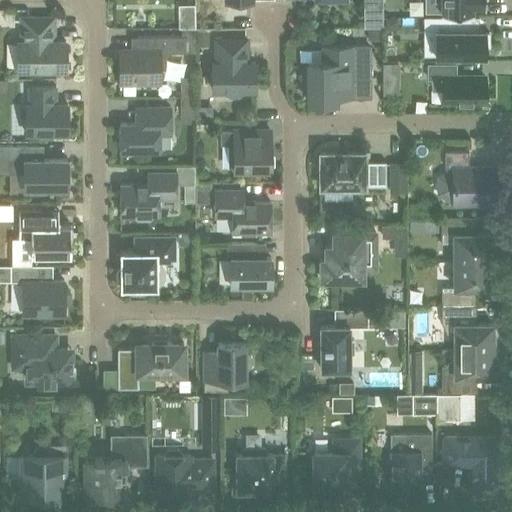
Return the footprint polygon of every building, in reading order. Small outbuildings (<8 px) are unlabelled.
[(473,3),(483,3),(483,4),(484,4),(484,0),(424,0),(425,10),(473,10),(473,3)] [(382,5),(363,5),(363,27),(383,27),(382,5)] [(53,40),(53,34),(53,16),(22,16),(22,40),(18,40),(18,68),(66,68),(66,40),(53,40)] [(435,30),(435,54),(485,54),(485,46),(490,46),(489,32),(485,32),(485,29),(477,29),(453,29),(453,16),(423,16),(423,30),(435,30)] [(196,44),(209,44),(209,28),(196,28),(196,44)] [(381,30),(367,30),(367,40),(381,40),(381,30)] [(185,35),(136,36),(136,47),(133,50),(120,50),(120,89),(121,89),(121,81),(160,80),(160,67),(163,67),(165,65),(165,56),(170,52),(186,51),(185,35)] [(255,61),(247,61),(245,61),(245,55),(247,55),(247,37),(215,37),(215,61),(212,61),(212,89),(226,89),(226,93),(229,96),(237,96),(239,93),(239,89),(255,89),(255,61)] [(335,96),(352,96),(352,77),(368,77),(368,80),(370,80),(369,45),(324,46),(324,61),(308,61),(308,67),(304,68),(301,72),(301,77),(304,82),(308,83),(308,101),(335,101),(335,96)] [(428,78),(431,78),(442,78),(442,90),(442,100),(456,100),(456,104),(473,104),(473,100),(485,100),(485,76),(455,76),(455,64),(428,64),(428,78)] [(67,104),(56,104),(56,86),(29,86),(29,87),(29,104),(26,104),(26,103),(26,132),(67,132),(68,132),(68,120),(70,117),(70,110),(68,107),(68,103),(67,103),(67,104)] [(136,107),(136,122),(120,122),(120,148),(159,148),(159,133),(171,133),(170,106),(144,107),(136,107)] [(270,167),(270,142),(270,129),(220,129),(220,144),(228,144),(228,167),(270,167)] [(67,158),(43,158),(37,158),(36,144),(0,144),(0,172),(24,173),(24,187),(26,187),(26,192),(45,192),(45,187),(67,187),(67,173),(70,173),(70,161),(67,161),(67,158)] [(363,151),(336,151),(321,151),(321,150),(320,150),(320,152),(320,184),(320,185),(322,185),(321,185),(363,185),(365,185),(386,185),(386,161),(364,161),(364,152),(365,152),(364,150),(363,150),(363,151)] [(469,150),(445,150),(445,167),(453,167),(453,202),(495,202),(495,166),(469,166),(469,150)] [(406,162),(390,162),(390,191),(407,191),(406,162)] [(121,183),(120,183),(120,212),(121,212),(135,212),(135,216),(138,218),(150,218),(153,215),(153,212),(158,212),(159,212),(159,197),(175,197),(176,197),(176,171),(175,171),(149,171),(148,171),(148,184),(121,184),(121,183)] [(215,189),(215,214),(216,214),(232,214),(232,230),(233,230),(233,229),(241,229),(241,231),(243,233),(253,233),(255,231),(255,229),(269,229),(270,229),(270,200),(269,200),(269,201),(243,201),(243,189),(242,189),(215,189)] [(421,202),(409,202),(409,217),(426,217),(426,203),(421,204),(421,202)] [(70,224),(58,224),(58,209),(42,209),(42,210),(19,210),(19,209),(18,209),(19,238),(31,238),(31,254),(70,254),(71,254),(70,223),(70,224)] [(454,260),(492,260),(492,247),(495,245),(495,237),(491,235),(491,232),(468,232),(468,216),(441,216),(441,242),(454,242),(454,260)] [(408,232),(423,232),(423,220),(408,220),(408,232)] [(407,223),(397,223),(393,223),(393,235),(406,236),(407,223)] [(333,244),(329,244),(325,244),(325,258),(320,258),(320,278),(345,278),(345,281),(359,281),(359,278),(363,278),(363,254),(376,254),(376,231),(333,232),(333,244)] [(195,232),(181,232),(181,256),(195,256),(195,232)] [(117,270),(117,277),(120,283),(120,285),(120,287),(122,287),(122,286),(125,286),(131,291),(138,292),(146,290),(152,286),(156,286),(156,284),(159,284),(163,280),(164,276),(164,268),(162,264),(159,261),(156,261),(156,258),(174,258),(174,236),(137,236),(138,250),(122,250),(121,249),(120,249),(120,251),(120,265),(117,270)] [(270,256),(266,256),(257,256),(257,241),(227,241),(227,258),(230,258),(231,282),(271,282),(270,256)] [(441,304),(470,304),(474,304),(473,289),(476,286),(492,286),(492,284),(496,281),(496,273),(492,271),(492,260),(454,260),(454,286),(441,286),(441,304)] [(34,280),(34,264),(10,264),(10,281),(22,281),(22,313),(23,313),(23,312),(63,312),(63,313),(64,313),(64,304),(67,304),(71,301),(71,291),(67,288),(64,288),(64,280),(34,280)] [(492,322),(476,322),(470,322),(470,304),(441,304),(441,324),(445,324),(446,328),(448,332),(451,335),(454,338),(454,348),(496,348),(496,342),(495,335),(494,329),(492,322)] [(379,310),(367,310),(367,308),(334,308),(334,325),(322,325),(320,325),(320,326),(321,326),(321,366),(321,368),(322,368),(322,367),(325,367),(325,372),(339,372),(339,367),(348,367),(348,368),(350,368),(349,366),(349,353),(354,353),(354,339),(349,339),(349,326),(380,326),(379,310)] [(71,348),(56,348),(56,334),(13,334),(13,366),(27,366),(27,379),(38,379),(38,386),(60,386),(60,379),(71,379),(71,348)] [(204,350),(204,365),(204,390),(228,390),(228,379),(245,379),(245,369),(248,368),(251,365),(252,362),(252,358),(251,355),(248,353),(245,352),(245,341),(218,341),(218,349),(204,350)] [(178,342),(154,342),(149,342),(137,342),(137,347),(117,347),(117,387),(138,387),(138,371),(149,371),(149,372),(172,372),(172,371),(184,371),(184,366),(184,347),(183,347),(183,342),(178,342)] [(496,355),(496,348),(454,348),(454,365),(442,365),(442,392),(460,392),(469,392),(469,374),(492,374),(494,368),(495,362),(496,355)] [(354,380),(339,380),(339,391),(354,391),(354,380)] [(421,392),(421,380),(410,380),(410,392),(412,393),(421,392)] [(412,393),(412,413),(436,413),(436,392),(421,392),(412,393)] [(460,418),(460,392),(442,392),(436,392),(436,413),(436,418),(460,418)] [(50,398),(50,410),(72,410),(72,398),(50,398)] [(219,429),(202,430),(203,447),(219,447),(219,429)] [(388,461),(389,474),(391,474),(392,489),(391,489),(391,490),(392,490),(399,490),(402,492),(410,493),(412,490),(420,490),(420,489),(419,483),(419,479),(419,470),(431,470),(431,432),(405,432),(391,433),(391,450),(391,451),(391,461),(388,461)] [(125,445),(147,445),(147,433),(125,433),(125,445)] [(496,436),(444,436),(444,462),(470,462),(470,492),(475,492),(477,496),(490,496),(492,492),(496,492),(496,436)] [(313,493),(333,493),(333,488),(347,488),(347,477),(359,477),(359,437),(333,438),(333,450),(313,451),(313,455),(310,455),(310,468),(313,468),(313,493)] [(21,494),(50,494),(50,484),(64,484),(64,443),(40,443),(36,446),(33,450),(33,454),(7,454),(7,482),(21,481),(21,494)] [(284,487),(284,481),(284,453),(272,453),(272,452),(266,453),(266,449),(263,446),(245,446),(243,449),(243,453),(236,453),(236,474),(232,474),(232,493),(251,493),(251,489),(272,489),(272,488),(284,487)] [(157,494),(183,493),(190,493),(190,487),(213,487),(212,458),(190,458),(190,453),(181,453),(181,451),(178,448),(168,448),(165,451),(165,453),(156,454),(157,494)] [(125,469),(125,465),(125,452),(110,453),(110,458),(102,458),(102,457),(94,457),(94,458),(84,458),(84,494),(121,494),(121,476),(120,476),(120,469),(125,469)]
